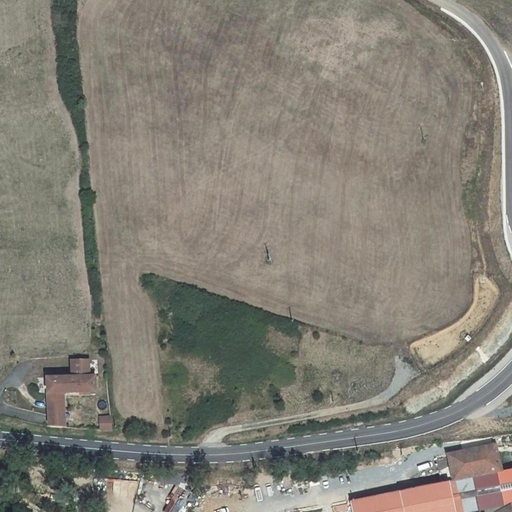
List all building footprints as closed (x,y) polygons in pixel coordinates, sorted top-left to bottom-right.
[(43,384),(44,401),(58,400),(91,399),(91,382),(83,382),(83,368),(67,369),(67,383),(43,384)] [(43,384),(67,383),(67,369),(43,371),(43,384)] [(58,400),(44,401),(44,424),(44,433),(59,434),(58,400)] [(110,438),(108,418),(101,418),(102,422),(98,423),(99,437),(110,438)] [(447,483),(416,490),(424,511),(506,511),(511,510),(511,470),(496,475),(490,449),(442,458),(447,483)] [(172,511),(183,489),(176,486),(163,511),(172,511)] [(356,502),(343,505),(344,511),(424,511),(416,490),(356,502)] [(356,502),(354,495),(341,497),(343,505),(356,502)]
